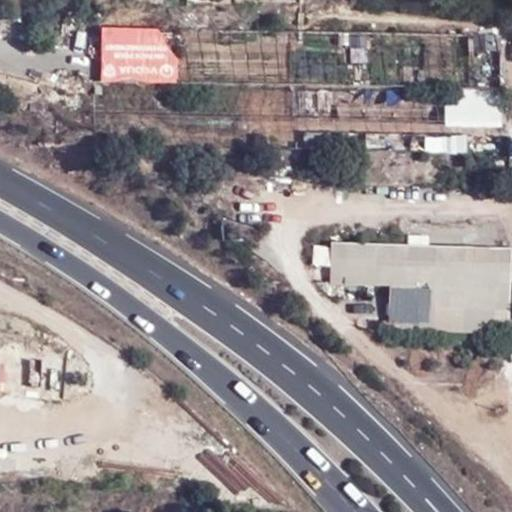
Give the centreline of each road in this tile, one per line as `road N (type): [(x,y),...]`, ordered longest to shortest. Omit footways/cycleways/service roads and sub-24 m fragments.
road 1 (secondary): [(0,223),(146,318),(255,408),(355,511)]
road 2 (secondary): [(370,442),(173,281),(0,179)]
road 3 (track): [(320,301),(511,483)]
